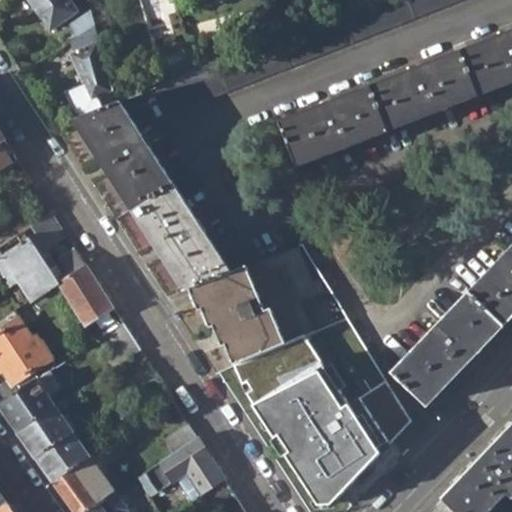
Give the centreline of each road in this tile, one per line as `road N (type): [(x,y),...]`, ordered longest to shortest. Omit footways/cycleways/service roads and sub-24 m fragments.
road 1 (residential): [(511,142),(326,208),(264,218),(200,127),(511,2)]
road 2 (residential): [(0,81),(278,511)]
road 3 (residential): [(511,386),(391,511)]
